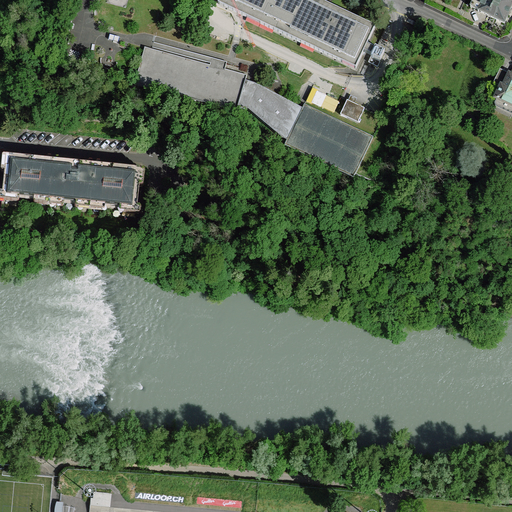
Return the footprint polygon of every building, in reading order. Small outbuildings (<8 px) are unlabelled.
[(220,0),(219,5),(356,70),(364,53),(367,46),(376,29),(315,0),(220,0)] [(511,4),(511,0),(472,0),(470,7),(504,22),(511,4)] [(237,112),(247,76),(145,46),(134,83),(237,112)] [(374,49),(367,46),(364,53),(372,56),(371,57),(381,62),(385,53),(375,48),(374,49)] [(511,75),(500,70),(494,84),(502,88),(497,97),(511,104),(511,75)] [(364,109),(347,101),(341,115),(358,123),(364,109)] [(305,104),(285,145),(353,178),(373,136),(305,104)] [(49,199),(53,160),(7,155),(2,197),(13,198),(13,195),(20,196),(19,198),(44,201),(44,198),(49,199)] [(53,160),(49,199),(55,200),(54,202),(85,205),(86,203),(91,203),(95,164),(53,160)] [(142,169),(95,164),(91,203),(96,204),(95,206),(120,208),(121,206),(127,207),(127,209),(137,210),(142,169)]
